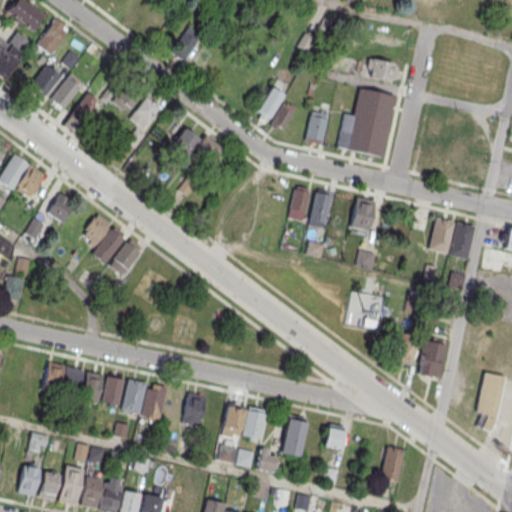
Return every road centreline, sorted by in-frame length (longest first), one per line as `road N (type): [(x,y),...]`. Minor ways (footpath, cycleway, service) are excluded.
road 1 (tertiary): [(511,496),(0,108)]
road 2 (residential): [(60,0),(263,154),(511,212)]
road 3 (residential): [(0,327),(405,415)]
road 4 (residential): [(393,185),(427,27)]
